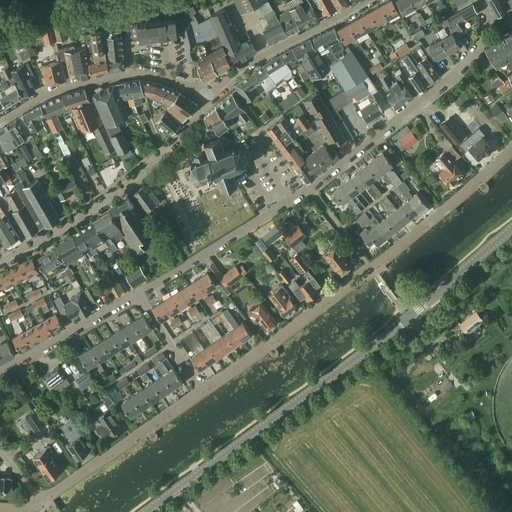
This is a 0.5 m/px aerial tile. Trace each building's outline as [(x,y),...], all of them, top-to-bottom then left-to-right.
[(268,0),(231,0),(240,15),(259,5),(269,0),(268,0)] [(303,8),(311,23),(319,19),(311,4),(308,0),(298,0),(300,2),(303,8)] [(338,9),(332,0),(314,0),(324,16),(338,9)] [(333,0),(339,8),(351,1),(349,0),(333,0)] [(388,18),(400,12),(392,0),(389,0),(381,5),(388,18)] [(415,7),(410,0),(396,0),(403,13),(415,7)] [(486,0),(496,17),(507,11),(500,0),(486,0)] [(138,24),(133,24),(134,39),(139,39),(139,40),(162,37),(162,39),(166,39),(166,37),(177,36),(177,30),(178,30),(177,26),(176,26),(175,19),(173,19),(173,16),(184,15),(182,2),(163,4),(164,17),(165,17),(165,20),(137,23),(138,24)] [(290,8),(300,28),(311,23),(303,8),(300,2),(290,8)] [(477,13),(472,4),(448,18),(453,27),(452,27),(457,33),(461,30),(458,24),(456,20),(461,18),(464,21),(477,13)] [(388,18),(381,5),(370,11),(377,24),(388,18)] [(273,8),(263,13),(266,20),(268,19),(272,17),(276,15),(273,8)] [(290,8),(277,16),(279,21),(280,21),(288,35),(300,28),(290,8)] [(225,9),(211,15),(219,34),(219,35),(226,52),(225,53),(231,65),(257,52),(250,39),(245,42),(244,40),(240,42),(225,9)] [(377,24),(370,11),(359,17),(367,30),(377,24)] [(267,28),(263,30),(271,43),(288,35),(280,21),(279,21),(277,16),(276,15),(272,17),(268,19),(269,23),(265,25),(267,28)] [(433,15),(424,20),(426,24),(435,18),(433,15)] [(196,18),(189,20),(190,22),(196,45),(204,43),(207,54),(208,53),(218,72),(231,65),(225,53),(226,52),(219,35),(219,34),(211,17),(200,23),(197,18),(196,18)] [(367,30),(359,17),(348,23),(356,36),(367,30)] [(63,19),(52,21),(57,41),(68,38),(63,19)] [(511,19),(508,22),(511,28),(511,31),(489,47),(494,54),(499,50),(500,52),(505,50),(504,47),(511,41),(511,19)] [(57,41),(52,21),(40,24),(45,44),(57,41)] [(196,47),(196,45),(190,22),(180,25),(185,43),(185,53),(189,62),(194,64),(194,47),(196,47)] [(356,36),(348,23),(337,29),(345,42),(356,36)] [(451,33),(440,39),(447,53),(459,46),(453,35),(457,33),(452,27),(449,29),(451,33)] [(335,28),(324,32),(330,47),(334,52),(335,51),(338,56),(340,54),(337,50),(344,46),(335,28)] [(422,28),(416,32),(419,37),(425,33),(422,28)] [(108,67),(109,72),(125,69),(121,35),(120,35),(120,29),(105,31),(109,59),(106,60),(107,67),(108,67)] [(102,31),(90,33),(83,34),(85,43),(89,63),(97,62),(106,60),(105,54),(102,31)] [(330,47),(324,32),(313,38),(320,49),(321,49),(322,53),(323,52),(325,56),(330,54),(333,59),(338,56),(335,51),(334,52),(330,47)] [(311,79),(328,70),(311,39),(293,48),(311,79)] [(447,53),(440,39),(429,45),(436,59),(447,53)] [(396,49),(404,44),(402,40),(392,47),(394,51),(396,49)] [(60,53),(61,60),(66,59),(70,77),(82,75),(82,77),(91,76),(89,63),(85,43),(82,43),(83,48),(75,49),(74,45),(64,47),(58,48),(60,53)] [(204,43),(196,45),(196,47),(194,47),(194,64),(197,65),(198,67),(197,67),(204,79),(218,72),(208,53),(207,54),(204,43)] [(400,55),(410,48),(406,43),(404,44),(396,49),(400,55)] [(511,69),(511,60),(510,58),(505,50),(500,52),(499,50),(494,54),(489,47),(485,49),(497,66),(505,61),(509,67),(511,70),(511,69)] [(293,48),(281,54),(290,69),(296,66),(301,74),(300,75),(304,81),(309,78),(305,72),(306,71),(293,48)] [(344,90),(345,91),(350,99),(351,98),(361,92),(364,98),(367,96),(372,93),(377,90),(355,57),(351,51),(330,64),(346,89),(344,90)] [(393,60),(398,57),(394,51),(389,55),(393,60)] [(9,52),(5,54),(9,65),(14,64),(9,52)] [(54,55),(56,62),(41,66),(46,86),(67,80),(61,60),(60,53),(54,55)] [(292,73),(289,70),(290,69),(281,54),(279,56),(269,62),(264,65),(271,76),(278,70),(282,75),(284,79),(287,79),(291,76),(292,73)] [(406,55),(402,58),(406,63),(408,67),(412,64),(411,63),(406,55)] [(426,57),(419,62),(417,64),(426,76),(429,81),(438,75),(426,57)] [(411,63),(412,64),(422,78),(426,76),(417,64),(419,62),(417,59),(411,63)] [(89,63),(91,76),(109,72),(108,67),(107,67),(106,60),(97,62),(89,63)] [(374,65),(377,71),(382,67),(379,62),(374,65)] [(412,64),(408,67),(413,74),(409,77),(418,91),(420,89),(423,90),(425,88),(425,86),(426,85),(422,78),(412,64)] [(264,65),(254,72),(266,89),(266,88),(268,92),(271,89),(269,86),(276,81),(275,79),(282,75),(278,70),(271,76),(264,65)] [(372,74),(377,71),(374,65),(368,69),(372,74)] [(6,78),(1,81),(4,87),(12,102),(22,96),(7,68),(2,70),(6,78)] [(13,75),(15,79),(23,96),(35,91),(28,75),(21,78),(18,72),(13,75)] [(266,89),(254,72),(234,85),(246,102),(258,93),(258,94),(266,89)] [(395,75),(400,83),(405,80),(401,72),(395,75)] [(511,89),(511,73),(507,77),(509,79),(504,83),(498,76),(491,82),(495,88),(498,86),(504,95),(511,89)] [(396,109),(404,103),(395,89),(392,85),(386,75),(379,79),(389,94),(386,96),(396,109)] [(140,80),(129,82),(131,94),(134,94),(135,105),(142,104),(141,95),(144,95),(140,80)] [(140,80),(144,95),(145,95),(145,94),(151,96),(157,83),(156,83),(140,80)] [(404,103),(413,97),(404,84),(400,86),(396,81),(392,85),(395,89),(404,103)] [(0,108),(12,102),(1,82),(0,82),(0,108)] [(128,106),(135,105),(134,94),(131,94),(129,82),(114,84),(118,93),(120,93),(122,92),(123,98),(127,98),(128,106)] [(157,83),(151,96),(155,98),(152,103),(156,106),(160,101),(166,87),(157,83)] [(128,115),(118,93),(114,84),(103,88),(100,86),(95,88),(94,92),(92,93),(106,125),(105,125),(119,154),(122,159),(133,154),(131,149),(122,130),(119,131),(114,121),(128,115)] [(294,92),(299,99),(307,93),(302,86),(294,92)] [(157,112),(160,118),(166,110),(165,110),(169,105),(179,93),(166,87),(160,101),(164,103),(157,112)] [(62,96),(68,109),(70,116),(72,115),(82,137),(106,128),(104,125),(93,100),(90,101),(84,89),(62,96)] [(350,99),(345,91),(344,90),(329,99),(337,111),(352,101),(351,98),(350,99)] [(346,139),(333,118),(318,92),(304,100),(311,113),(316,110),(320,116),(314,119),(328,143),(336,139),(339,144),(346,139)] [(165,110),(166,110),(166,111),(168,109),(184,122),(197,104),(179,93),(169,105),(165,110)] [(376,98),(372,93),(367,96),(371,101),(360,108),(368,120),(382,111),(375,99),(376,98)] [(246,111),(233,94),(216,107),(224,117),(226,120),(231,117),(234,121),(239,117),(244,123),(249,119),(244,113),(245,112),(246,112),(246,111)] [(40,104),(45,115),(47,118),(57,113),(60,120),(70,116),(62,96),(40,104)] [(40,104),(23,114),(31,130),(32,131),(35,129),(38,134),(46,130),(41,117),(45,115),(40,104)] [(212,126),(214,125),(224,117),(216,107),(204,116),(212,126)] [(303,130),(310,125),(310,124),(303,114),(304,113),(301,108),(297,111),(299,115),(295,118),(300,124),(293,129),(290,125),(282,131),(273,138),(285,154),(294,146),(290,141),(294,137),(302,131),(303,130)] [(179,123),(166,111),(166,110),(160,118),(157,121),(170,133),(179,123)] [(57,113),(47,118),(63,154),(65,157),(71,155),(66,143),(65,144),(58,129),(63,126),(60,120),(57,113)] [(23,114),(7,124),(14,134),(12,137),(16,143),(31,133),(30,131),(31,130),(23,114)] [(226,120),(224,117),(214,125),(219,132),(224,128),(229,124),(226,120)] [(267,130),(273,138),(282,131),(290,125),(285,117),(267,130)] [(449,118),(440,126),(456,144),(465,136),(449,118)] [(11,147),(16,143),(12,137),(14,134),(7,124),(0,128),(0,140),(7,153),(11,151),(11,152),(13,150),(11,147)] [(303,130),(302,131),(306,137),(315,132),(310,125),(303,130)] [(411,131),(400,139),(407,149),(418,140),(411,131)] [(479,160),(486,153),(489,155),(492,152),(491,149),(492,148),(481,136),(472,144),(468,140),(463,145),(467,149),(469,148),(479,160)] [(190,171),(188,172),(184,174),(187,181),(192,179),(193,178),(196,181),(196,183),(197,182),(198,180),(202,181),(202,182),(204,182),(203,179),(216,175),(221,189),(237,183),(232,169),(239,167),(240,170),(242,168),(241,166),(245,163),(246,165),(247,164),(245,162),(246,158),(249,158),(248,156),(246,157),(245,152),(246,151),(246,150),(244,151),(240,148),(241,147),(240,146),(239,148),(234,149),(233,146),(232,147),(233,149),(224,152),(219,137),(218,138),(218,139),(212,141),(212,140),(210,141),(211,142),(206,144),(205,142),(204,143),(209,158),(205,160),(202,153),(198,155),(194,156),(196,161),(195,162),(195,163),(192,166),(190,165),(189,167),(191,168),(190,171)] [(304,150),(294,137),(290,141),(294,146),(285,154),(295,167),(304,161),(299,153),(304,150)] [(106,154),(115,149),(112,143),(103,147),(106,154)] [(0,160),(3,167),(10,163),(0,144),(0,160)] [(314,151),(327,167),(340,157),(335,151),(331,154),(324,144),(314,151)] [(38,159),(43,157),(39,149),(34,151),(38,159)] [(317,174),(327,167),(314,151),(305,159),(317,174)] [(27,162),(33,159),(29,152),(23,155),(27,162)] [(391,170),(389,168),(393,165),(383,152),(374,159),(384,171),(392,181),(395,186),(397,185),(403,180),(402,181),(394,170),(391,170)] [(457,183),(456,180),(463,174),(453,162),(452,162),(444,152),(437,159),(445,168),(439,173),(450,185),(451,184),(454,186),(457,183)] [(91,164),(87,157),(82,159),(86,166),(91,164)] [(13,165),(16,170),(23,167),(28,164),(25,158),(13,165)] [(384,171),(374,159),(366,165),(376,178),(381,174),(389,184),(392,181),(384,171)] [(316,176),(304,161),(295,167),(307,183),(316,176)] [(376,178),(366,165),(358,172),(376,194),(375,194),(378,197),(382,194),(372,181),(376,178)] [(0,177),(2,181),(8,177),(1,167),(0,167),(0,177)] [(358,172),(349,178),(359,191),(364,187),(372,197),(375,194),(376,194),(358,172)] [(359,191),(349,178),(341,184),(358,206),(361,210),(365,208),(355,194),(359,191)] [(30,184),(25,186),(47,225),(60,218),(37,179),(30,184)] [(75,180),(66,184),(69,191),(78,187),(75,180)] [(403,192),(409,199),(408,199),(419,212),(427,205),(417,192),(413,196),(409,191),(411,190),(403,180),(397,185),(403,192)] [(47,225),(25,186),(22,181),(15,185),(17,189),(25,204),(40,229),(47,225)] [(358,206),(341,184),(333,191),(343,203),(348,199),(358,213),(361,210),(358,206)] [(395,186),(393,188),(399,195),(403,192),(397,185),(395,186)] [(148,211),(156,206),(142,187),(134,193),(148,211)] [(4,197),(12,212),(25,204),(17,189),(4,197)] [(403,192),(399,195),(404,202),(400,206),(411,218),(419,212),(408,199),(409,199),(403,192)] [(411,218),(400,206),(397,208),(387,196),(382,200),(387,206),(402,225),(411,218)] [(139,241),(152,232),(126,197),(109,209),(124,232),(123,233),(131,250),(135,256),(144,250),(139,241)] [(382,200),(379,202),(384,208),(386,207),(387,206),(382,200)] [(40,229),(25,204),(12,212),(27,237),(40,229)] [(386,207),(384,208),(389,215),(384,219),(395,231),(402,225),(387,206),(386,207)] [(92,221),(104,240),(113,234),(116,239),(122,235),(120,231),(120,230),(108,211),(92,221)] [(158,223),(164,219),(158,211),(151,215),(158,223)] [(360,217),(357,219),(363,226),(368,222),(369,221),(371,220),(371,219),(369,216),(366,212),(360,217)] [(372,213),(369,216),(371,219),(386,238),(395,231),(384,219),(380,222),(372,213)] [(0,216),(0,237),(5,246),(19,237),(6,217),(5,214),(0,216)] [(298,224),(283,234),(298,253),(307,245),(301,239),(312,230),(304,219),(298,224)] [(365,229),(360,233),(370,245),(375,241),(378,245),(386,238),(371,219),(371,220),(369,221),(368,222),(373,228),(368,232),(365,229)] [(104,240),(92,221),(80,229),(85,239),(91,235),(97,245),(94,246),(97,251),(98,252),(107,245),(104,240)] [(276,225),(262,237),(268,245),(282,234),(276,225)] [(80,229),(72,233),(84,252),(86,251),(90,256),(97,251),(94,246),(97,245),(91,235),(85,239),(80,229)] [(72,233),(55,244),(66,262),(82,254),(84,258),(86,256),(84,253),(84,252),(72,233)] [(324,255),(331,264),(340,275),(352,266),(344,255),(336,246),(324,255)] [(267,247),(260,252),(268,262),(275,257),(267,247)] [(44,273),(62,261),(54,248),(36,259),(44,273)] [(298,252),(289,260),(299,274),(309,266),(298,252)] [(84,258),(83,258),(88,267),(91,265),(86,256),(84,258)] [(26,277),(38,272),(32,258),(20,264),(26,277)] [(26,277),(20,264),(8,269),(15,283),(26,277)] [(128,271),(125,273),(133,287),(139,284),(147,279),(139,265),(128,271)] [(223,275),(231,285),(247,272),(242,266),(238,269),(235,266),(223,275)] [(15,283),(8,269),(0,273),(0,281),(3,289),(15,283)] [(283,270),(278,274),(286,284),(291,279),(283,270)] [(308,278),(303,282),(313,295),(320,290),(316,286),(319,283),(313,275),(312,276),(308,270),(304,273),(308,278)] [(207,291),(216,285),(208,271),(198,277),(207,291)] [(234,289),(231,285),(223,275),(216,281),(227,295),(234,289)] [(120,277),(114,281),(121,294),(128,290),(120,277)] [(207,291),(198,277),(189,283),(198,297),(207,291)] [(291,284),(290,284),(294,289),(300,298),(304,295),(307,300),(313,295),(303,282),(299,277),(295,281),(291,284)] [(121,294),(114,281),(109,284),(116,297),(121,294)] [(198,297),(189,283),(180,289),(189,303),(198,297)] [(292,314),(292,311),(297,307),(290,297),(291,296),(283,285),(269,295),(285,316),(286,315),(288,317),(292,314)] [(91,286),(84,290),(91,302),(99,298),(91,286)] [(39,287),(33,291),(36,297),(42,294),(39,287)] [(189,303),(180,289),(171,295),(180,309),(189,303)] [(36,297),(33,291),(27,294),(29,300),(36,297)] [(72,300),(64,305),(68,312),(71,318),(79,313),(81,316),(91,311),(81,292),(71,298),(72,300)] [(210,295),(208,297),(213,304),(214,303),(217,301),(212,294),(210,295)] [(180,309),(171,295),(162,301),(171,315),(180,309)] [(60,296),(54,299),(57,305),(63,301),(60,296)] [(47,304),(44,297),(34,302),(38,308),(47,304)] [(208,297),(205,299),(209,306),(213,304),(208,297)] [(15,299),(10,302),(13,308),(19,305),(15,299)] [(171,315),(162,301),(152,307),(161,321),(171,315)] [(13,308),(10,302),(3,305),(6,311),(13,308)] [(27,313),(38,308),(34,302),(31,303),(32,305),(25,308),(27,313)] [(272,326),(277,322),(268,309),(267,310),(261,302),(249,312),(256,322),(259,320),(267,330),(267,329),(269,330),(272,327),(272,326)] [(192,307),(191,307),(196,314),(200,312),(195,305),(192,307)] [(191,307),(187,310),(190,314),(192,317),(196,314),(191,307)] [(23,315),(20,309),(12,313),(16,319),(23,315)] [(227,309),(223,312),(243,340),(252,334),(243,322),(238,325),(227,309)] [(235,345),(237,346),(240,345),(240,342),(243,340),(223,312),(219,315),(229,331),(225,334),(234,346),(235,345)] [(475,312),(460,325),(467,333),(483,320),(475,312)] [(10,321),(16,319),(12,313),(8,315),(10,321)] [(63,327),(56,314),(55,313),(45,320),(52,333),(63,327)] [(141,335),(152,328),(144,314),(133,321),(141,335)] [(178,316),(174,318),(178,325),(182,322),(178,316)] [(173,319),(170,321),(175,328),(178,325),(174,318),(173,319)] [(52,333),(45,320),(34,326),(42,339),(52,333)] [(225,352),(234,346),(225,334),(222,336),(211,320),(206,324),(225,352)] [(141,335),(133,321),(122,327),(131,341),(141,335)] [(217,358),(225,352),(206,324),(201,327),(212,343),(208,345),(217,358)] [(42,339),(34,326),(23,332),(31,345),(42,339)] [(131,341),(122,327),(112,334),(120,348),(131,341)] [(31,345),(23,332),(13,338),(20,352),(31,345)] [(193,332),(189,335),(208,364),(217,358),(208,345),(204,348),(193,332)] [(120,348),(112,334),(101,341),(109,354),(120,348)] [(205,365),(208,364),(189,335),(184,339),(195,354),(193,355),(190,357),(199,370),(200,369),(203,370),(205,368),(205,365)] [(0,354),(3,361),(15,355),(7,341),(0,344),(0,354)] [(109,354),(101,341),(90,347),(99,361),(109,354)] [(154,345),(149,348),(153,354),(158,351),(154,345)] [(99,361),(90,347),(79,354),(88,367),(99,361)] [(144,352),(148,358),(153,354),(149,348),(144,352)] [(166,358),(162,352),(157,356),(161,362),(166,358)] [(138,365),(134,360),(133,359),(129,362),(133,368),(138,365)] [(133,368),(129,362),(123,366),(127,372),(133,368)] [(146,372),(151,369),(147,363),(141,366),(146,372)] [(68,367),(73,377),(79,374),(74,364),(68,367)] [(67,377),(59,365),(42,378),(51,389),(67,377)] [(146,372),(141,366),(136,370),(141,376),(146,372)] [(174,367),(164,374),(173,388),(183,381),(174,367)] [(82,389),(94,381),(88,373),(76,381),(82,389)] [(113,373),(108,376),(112,382),(117,379),(113,373)] [(173,388),(164,374),(153,381),(162,395),(173,388)] [(112,382),(108,376),(103,380),(107,386),(112,382)] [(121,380),(125,386),(130,382),(126,377),(121,380)] [(125,386),(121,380),(116,383),(120,389),(125,386)] [(142,389),(151,403),(162,395),(153,381),(142,389)] [(37,395),(31,384),(25,388),(31,399),(37,395)] [(132,396),(141,409),(151,403),(142,389),(132,396)] [(99,394),(105,401),(108,406),(114,402),(104,390),(99,394)] [(141,409),(132,396),(122,403),(131,416),(141,409)] [(93,409),(100,420),(102,423),(96,427),(104,439),(110,435),(111,436),(121,429),(109,410),(111,409),(110,407),(109,408),(103,412),(98,405),(93,409)] [(46,424),(37,409),(24,417),(34,432),(46,424)] [(62,425),(68,434),(73,440),(67,444),(77,459),(78,458),(79,460),(83,457),(82,456),(90,450),(79,435),(81,434),(70,419),(62,425)] [(55,476),(55,474),(62,469),(56,460),(58,458),(49,445),(44,449),(49,456),(38,463),(49,479),(50,478),(51,479),(55,476)] [(243,493),(273,470),(261,455),(235,475),(239,481),(236,483),(243,493)] [(0,494),(4,495),(4,492),(6,492),(11,492),(12,479),(5,478),(0,477),(0,494)]
